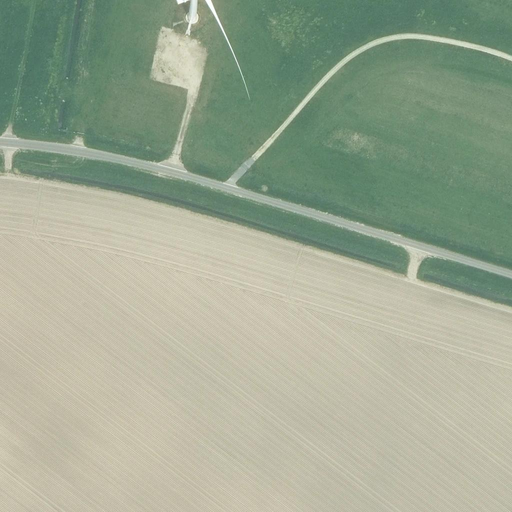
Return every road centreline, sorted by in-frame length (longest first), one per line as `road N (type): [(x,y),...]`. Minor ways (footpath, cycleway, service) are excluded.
road 1 (unclassified): [(511,275),(151,167),(0,142)]
road 2 (track): [(76,151),(96,0)]
